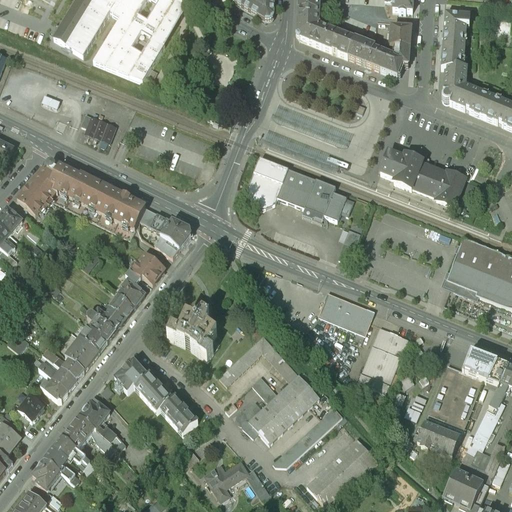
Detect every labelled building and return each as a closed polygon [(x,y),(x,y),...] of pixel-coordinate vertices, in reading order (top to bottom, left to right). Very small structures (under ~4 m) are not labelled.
[(189,9),(172,0),(80,0),(54,43),(84,61),(111,17),(121,23),(95,66),(142,87),(189,9)] [(228,0),(226,3),(265,25),(267,26),(269,26),(271,25),(273,23),(273,21),(274,0),(228,0)] [(298,0),(298,14),(319,15),(320,6),(328,7),(328,0),(298,0)] [(384,0),(384,4),(393,5),(392,14),(399,15),(398,17),(405,18),(406,16),(412,16),(413,0),(384,0)] [(319,15),(298,14),(296,42),(347,62),(354,44),(320,30),(319,28),(319,15)] [(465,20),(445,18),(441,73),(447,73),(446,78),(444,77),(443,97),(444,97),(444,98),(442,99),(442,101),(442,103),(442,105),(444,106),(445,107),(447,107),(449,107),(511,133),(511,112),(511,111),(511,109),(503,106),(502,108),(495,105),(496,103),(488,100),(487,102),(479,99),(480,96),(465,90),(467,72),(460,72),(461,63),(464,63),(465,47),(462,47),(463,38),(466,39),(466,29),(464,29),(465,20)] [(402,32),(391,31),(389,51),(394,51),(409,52),(411,33),(402,32)] [(374,52),(354,44),(347,62),(397,82),(400,74),(401,74),(402,69),(408,70),(409,52),(394,51),(391,60),(374,54),(374,52)] [(157,76),(152,73),(147,83),(152,86),(157,76)] [(359,109),(356,116),(362,118),(365,111),(359,109)] [(116,130),(85,118),(81,129),(87,131),(85,136),(109,146),(116,130)] [(6,149),(0,145),(0,164),(7,167),(14,153),(6,149)] [(422,166),(417,164),(410,161),(410,162),(405,159),(403,163),(388,157),(380,178),(395,184),(394,187),(411,194),(412,192),(436,202),(436,204),(454,211),(465,183),(459,181),(452,178),(447,176),(446,178),(421,168),(422,166)] [(288,174),(259,163),(246,197),(251,209),(263,213),(275,208),(277,203),(277,202),(288,174)] [(78,180),(58,170),(57,173),(55,172),(55,170),(55,169),(54,167),(53,167),(51,166),(49,167),(48,167),(47,169),(47,170),(47,172),(48,173),(46,175),(44,173),(17,203),(35,219),(50,202),(55,196),(57,197),(59,195),(102,216),(112,195),(79,179),(78,180)] [(316,185),(288,174),(277,202),(277,203),(305,214),(316,185)] [(335,192),(316,185),(305,214),(305,215),(323,222),(324,221),(333,198),(335,192)] [(102,216),(59,195),(57,197),(55,196),(50,202),(130,242),(135,233),(102,216)] [(146,212),(112,195),(102,216),(135,233),(139,224),(146,212)] [(333,198),(324,221),(337,226),(342,215),(344,216),(344,217),(346,218),(346,219),(348,220),(352,209),(353,206),(346,203),(333,198)] [(22,225),(7,212),(0,220),(0,229),(10,238),(22,225)] [(189,234),(146,212),(139,224),(162,236),(163,237),(154,250),(172,263),(191,240),(189,234)] [(34,228),(27,237),(36,244),(43,236),(34,228)] [(10,238),(0,229),(0,252),(2,254),(8,260),(9,258),(15,252),(5,243),(10,238)] [(360,238),(349,234),(344,247),(355,251),(360,238)] [(511,261),(463,242),(446,284),(450,285),(476,296),(475,299),(511,313),(511,261)] [(355,251),(344,247),(340,258),(351,262),(355,251)] [(2,254),(0,256),(0,260),(12,271),(17,265),(9,258),(8,260),(2,254)] [(92,256),(80,270),(87,276),(99,261),(92,256)] [(153,263),(145,257),(131,276),(140,283),(141,283),(142,281),(152,288),(165,272),(153,263)] [(131,276),(130,275),(125,280),(129,283),(136,288),(140,283),(131,276)] [(136,288),(129,283),(124,288),(142,302),(145,298),(141,295),(142,295),(135,290),(136,288)] [(142,302),(124,288),(122,291),(120,291),(118,292),(116,293),(115,295),(116,297),(116,298),(134,312),(142,302)] [(373,315),(328,297),(326,302),(321,314),(320,316),(318,320),(364,338),(373,315)] [(134,312),(116,298),(114,300),(117,302),(114,306),(112,310),(110,312),(125,324),(134,312)] [(89,314),(82,309),(80,312),(86,317),(89,314)] [(110,312),(106,317),(104,317),(98,312),(94,317),(116,335),(125,324),(110,312)] [(87,322),(88,323),(96,329),(93,334),(107,346),(116,335),(94,317),(93,317),(92,316),(90,317),(89,317),(88,319),(87,320),(87,322)] [(197,325),(186,320),(179,336),(171,333),(167,342),(185,351),(186,350),(191,353),(191,354),(207,365),(213,357),(207,352),(217,338),(207,331),(209,323),(202,319),(197,325)] [(93,334),(88,330),(79,341),(80,342),(99,357),(107,346),(93,334)] [(408,341),(380,330),(357,386),(385,397),(408,341)] [(18,337),(8,349),(20,358),(29,346),(18,337)] [(299,379),(263,340),(251,352),(259,360),(262,357),(290,387),(299,379)] [(99,357),(80,342),(65,361),(69,364),(84,376),(99,357)] [(251,352),(219,380),(227,389),(259,360),(251,352)] [(502,367),(470,354),(462,374),(482,383),(493,387),(499,390),(507,369),(502,367)] [(62,373),(42,358),(32,368),(53,384),(68,396),(77,385),(62,373)] [(66,368),(58,361),(54,367),(62,373),(66,368)] [(84,376),(69,364),(66,368),(62,373),(77,385),(84,376)] [(128,368),(121,374),(123,375),(115,383),(127,397),(134,391),(146,379),(134,365),(129,370),(128,368)] [(454,371),(447,368),(424,426),(460,440),(482,383),(462,374),(454,371)] [(511,371),(507,369),(499,390),(488,408),(496,412),(500,404),(506,391),(506,390),(507,388),(511,390),(511,371)] [(171,403),(149,377),(134,391),(136,390),(141,395),(140,397),(151,410),(153,408),(158,414),(156,416),(157,416),(160,413),(172,403),(171,403)] [(261,413),(248,425),(269,448),(319,402),(299,379),(290,387),(278,398),(261,380),(251,389),(268,407),(261,413)] [(68,396),(53,384),(48,390),(44,386),(40,391),(58,405),(61,404),(68,396)] [(112,394),(107,389),(101,395),(106,401),(112,394)] [(393,393),(391,403),(401,405),(404,395),(393,393)] [(30,399),(18,414),(21,417),(30,424),(32,425),(33,423),(34,424),(38,419),(37,419),(44,410),(30,399)] [(197,425),(174,400),(171,403),(172,403),(160,413),(160,414),(162,412),(167,418),(165,419),(177,432),(179,431),(184,436),(182,438),(183,439),(197,425)] [(110,416),(93,403),(79,421),(106,441),(115,452),(119,456),(125,449),(116,439),(106,430),(108,428),(103,425),(110,416)] [(496,412),(488,408),(458,469),(483,482),(490,485),(491,481),(501,460),(506,448),(494,443),(482,471),(479,470),(470,465),(477,451),(481,453),(505,406),(500,404),(496,412)] [(247,427),(248,425),(261,413),(255,407),(239,417),(237,419),(237,421),(237,423),(238,426),(240,427),(242,428),(244,428),(247,427)] [(417,422),(420,412),(406,409),(404,418),(417,422)] [(342,420),(334,411),(272,467),(275,470),(286,470),(342,420)] [(30,424),(21,417),(17,422),(26,429),(30,424)] [(12,427),(2,419),(0,421),(0,424),(3,427),(9,431),(12,427)] [(79,421),(62,442),(78,454),(91,437),(97,446),(109,458),(115,452),(106,441),(79,421)] [(460,440),(424,426),(416,445),(421,447),(419,451),(426,454),(428,449),(439,453),(437,458),(443,461),(445,456),(452,459),(460,440)] [(9,431),(3,427),(0,430),(0,444),(11,453),(21,441),(10,432),(9,431)] [(78,454),(62,442),(53,453),(68,464),(71,459),(80,467),(83,464),(87,468),(89,464),(85,460),(78,454)] [(0,444),(0,469),(6,474),(13,466),(5,460),(11,453),(0,444)] [(357,444),(306,489),(326,511),(327,511),(377,466),(357,444)] [(68,464),(53,453),(44,465),(61,478),(70,485),(75,479),(66,472),(65,473),(63,472),(68,464)] [(168,469),(154,453),(149,458),(151,460),(151,461),(163,474),(168,469)] [(191,453),(182,461),(190,470),(199,461),(191,453)] [(510,463),(501,460),(491,481),(500,485),(510,463)] [(61,478),(44,465),(33,479),(38,483),(36,486),(47,495),(61,478)] [(222,478),(216,472),(205,479),(221,504),(230,499),(224,490),(230,486),(231,487),(245,479),(248,477),(247,476),(241,465),(222,478)] [(483,482),(458,469),(443,499),(467,510),(470,511),(473,506),(483,482)] [(160,493),(150,483),(150,482),(142,472),(137,477),(156,498),(160,493)] [(253,472),(247,476),(248,477),(245,479),(262,503),(263,503),(269,511),(276,506),(253,472)] [(75,479),(70,485),(74,488),(83,478),(80,474),(79,473),(75,479)] [(43,511),(46,509),(30,496),(16,511),(43,511)] [(62,505),(52,497),(48,503),(58,511),(62,505)] [(159,501),(147,511),(146,511),(161,511),(166,508),(159,501)]
